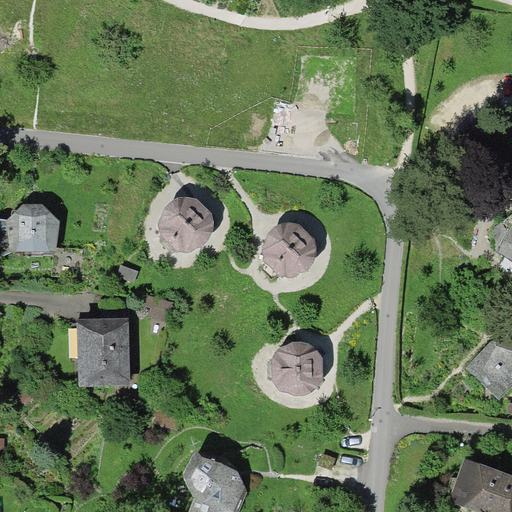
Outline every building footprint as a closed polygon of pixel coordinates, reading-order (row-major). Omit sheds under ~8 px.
[(204,238),(201,235),(208,228),(207,218),(193,204),(183,204),(178,209),(174,205),(169,207),(164,213),(162,218),(165,221),(158,229),(159,239),(174,252),(184,253),(191,246),(194,249),(199,247),(202,243),(204,238)] [(39,211),(35,211),(20,211),(19,213),(10,214),(8,223),(5,226),(0,224),(0,256),(1,257),(8,254),(51,253),(49,278),(78,279),(81,251),(54,250),(56,225),(52,223),(50,214),(41,213),(39,211)] [(511,263),(511,215),(509,215),(491,229),(492,251),(511,263)] [(306,258),(311,253),(310,243),(296,230),(286,229),(281,234),(278,231),(273,233),(267,238),(265,243),(269,247),(262,254),(263,264),(276,277),(287,278),(294,271),(297,274),(302,272),(308,267),(310,262),(306,258)] [(125,385),(123,325),(71,326),(72,362),(78,361),(79,387),(125,385)] [(511,359),(496,344),(490,346),(465,371),(467,373),(468,373),(494,398),(494,399),(496,401),(511,384),(511,359)] [(312,389),(319,381),(318,362),(311,354),(301,355),(301,350),(296,348),(291,348),(286,350),(286,355),(276,355),(270,363),(270,382),(277,390),(287,390),(288,395),(292,396),(300,396),(305,394),(305,389),(312,389)] [(171,433),(175,431),(179,414),(155,409),(154,427),(160,431),(171,433)] [(225,486),(227,479),(229,475),(230,471),(219,461),(216,462),(206,458),(200,458),(199,457),(193,459),(193,460),(185,477),(184,477),(194,497),(188,511),(233,511),(241,494),(238,492),(237,493),(225,486)] [(475,511),(511,511),(511,482),(463,464),(457,481),(448,482),(437,510),(441,511),(446,511),(450,502),(475,511)]
